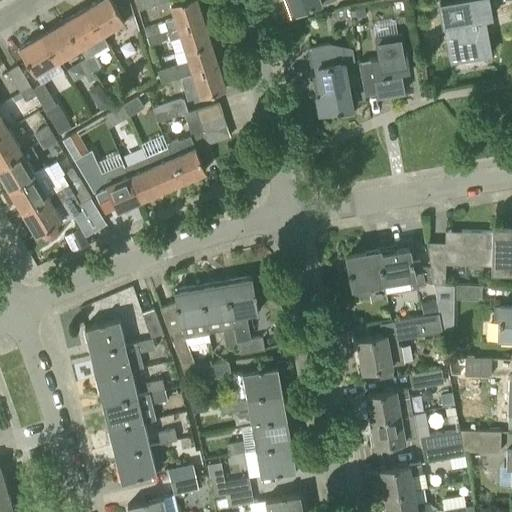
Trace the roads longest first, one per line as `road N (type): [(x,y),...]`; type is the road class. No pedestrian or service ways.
road 1 (residential): [(341,511),(289,212)]
road 2 (residential): [(15,308),(289,212)]
road 3 (residential): [(289,212),(511,177)]
road 4 (residential): [(289,212),(231,0)]
road 5 (residential): [(80,511),(58,421),(15,308)]
